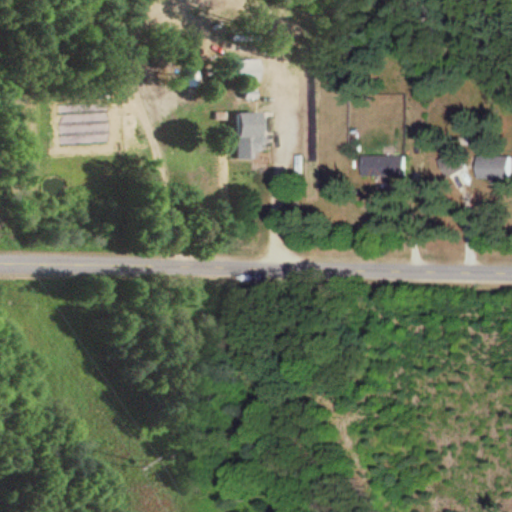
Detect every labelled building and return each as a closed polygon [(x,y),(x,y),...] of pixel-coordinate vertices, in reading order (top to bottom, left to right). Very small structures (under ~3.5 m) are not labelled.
[(260,84),(260,62),(236,62),(236,84),(260,84)] [(266,160),(266,115),(238,115),(238,160),(266,160)] [(471,171),(463,152),(442,162),(450,180),(471,171)] [(511,157),(482,158),(482,180),(511,180),(511,157)] [(364,158),(364,179),(410,179),(410,158),(364,158)]
